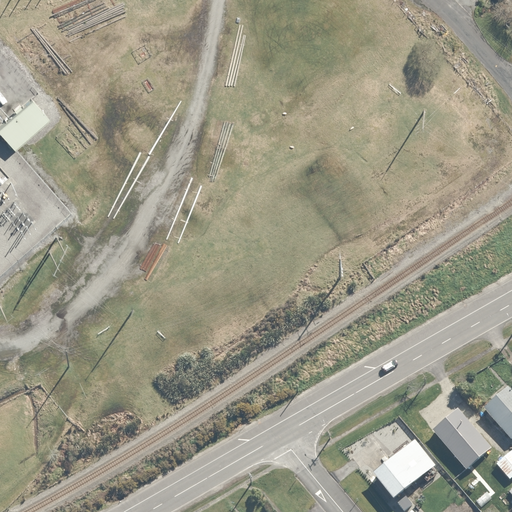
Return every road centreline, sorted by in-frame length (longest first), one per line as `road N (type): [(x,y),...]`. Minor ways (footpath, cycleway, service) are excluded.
road 1 (primary): [(511,304),(280,436)]
road 2 (primary): [(280,436),(146,511)]
